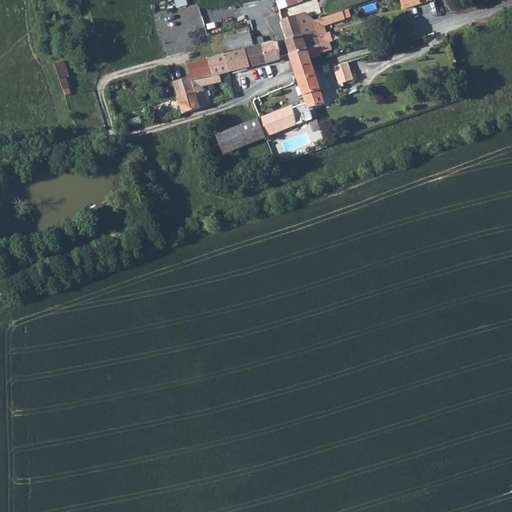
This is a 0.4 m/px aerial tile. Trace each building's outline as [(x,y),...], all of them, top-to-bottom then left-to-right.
[(278,0),(280,8),(300,5),(298,0),(278,0)] [(304,34),(312,32),(312,29),(309,21),(302,16),(282,22),(287,38),(298,35),(300,35),(304,34)] [(317,18),(309,21),(312,29),(320,27),(317,18)] [(398,36),(408,33),(405,25),(395,28),(398,36)] [(251,47),(249,40),(247,33),(221,39),(225,53),(237,50),(251,47)] [(300,35),(298,35),(303,49),(317,44),(314,36),(306,38),(304,34),(300,35)] [(303,49),(298,35),(287,38),(284,39),(287,53),(303,49)] [(249,40),(251,47),(256,64),(279,57),(275,44),(263,44),(259,37),(249,40)] [(317,44),(303,49),(305,56),(317,53),(317,44)] [(256,64),(251,47),(237,50),(241,67),(256,64)] [(291,67),(307,62),(305,56),(303,49),(287,53),(291,67)] [(237,50),(225,53),(217,55),(222,72),(227,71),(241,67),(237,50)] [(205,58),(210,75),(217,74),(222,72),(217,55),(210,56),(205,58)] [(180,63),(184,80),(185,82),(210,75),(205,58),(180,63)] [(364,79),(358,60),(344,65),(351,86),(356,86),(355,82),(364,79)] [(291,67),(292,72),(308,66),(307,62),(291,67)] [(77,80),(72,64),(63,67),(68,83),(77,80)] [(294,77),(309,71),(308,66),(292,72),(294,77)] [(300,98),(303,108),(319,101),(309,71),(294,77),(300,98)] [(210,75),(185,82),(188,95),(172,100),(176,114),(199,106),(195,89),(219,83),(217,74),(210,75)] [(188,95),(185,82),(184,80),(168,84),(172,100),(188,95)] [(293,120),(300,117),(306,114),(303,108),(300,98),(287,101),(293,120)] [(287,101),(255,114),(262,132),(293,120),(287,101)] [(210,132),(216,149),(262,132),(255,114),(210,132)] [(303,124),(309,121),(306,114),(300,117),(303,124)]
